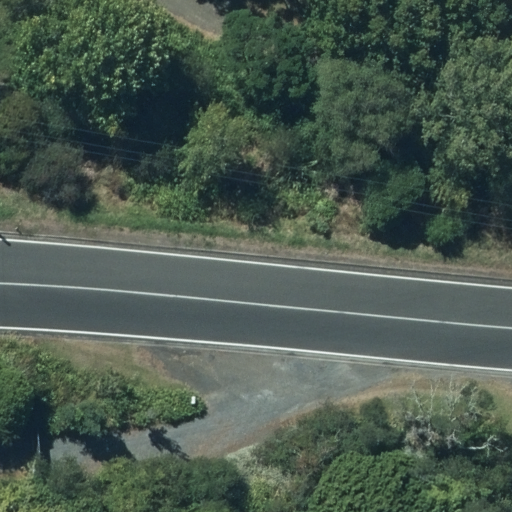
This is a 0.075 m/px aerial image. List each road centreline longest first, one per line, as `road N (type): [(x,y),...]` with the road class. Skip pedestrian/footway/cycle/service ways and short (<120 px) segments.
road 1 (unclassified): [(0,285),(511,330)]
road 2 (unknown): [(494,329),(511,492)]
